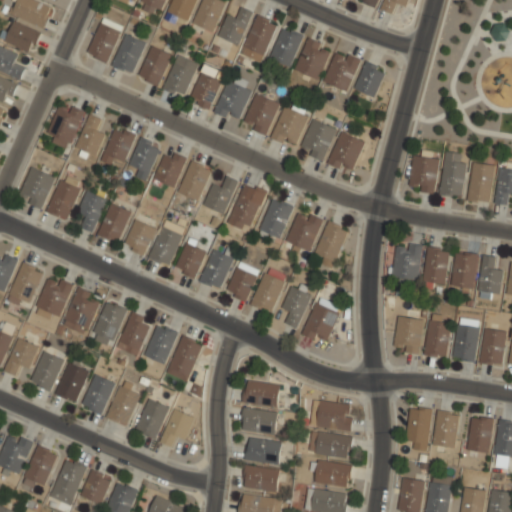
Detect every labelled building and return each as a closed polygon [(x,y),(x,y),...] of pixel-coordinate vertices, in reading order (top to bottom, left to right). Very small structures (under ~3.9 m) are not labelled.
[(17,0),(11,14),(42,28),(52,6),(38,0),(17,0)] [(165,0),(142,0),(140,7),(161,14),(165,0)] [(172,0),(166,14),(186,23),(196,0),(172,0)] [(225,1),(222,0),(201,0),(192,23),(213,32),(225,1)] [(406,8),(409,0),(383,0),(380,8),(391,13),(395,3),(406,8)] [(217,36),(238,45),(252,12),(240,7),(236,17),(227,13),(217,36)] [(241,55),(262,63),(277,23),(256,15),(241,55)] [(87,52),(107,61),(123,25),(103,16),(87,52)] [(3,40),(31,53),(40,33),(12,20),(3,40)] [(510,30),(505,22),(494,23),(490,33),(496,40),(506,39),(510,30)] [(270,60),(291,68),(303,36),(281,28),(270,60)] [(112,66),(132,74),(146,42),(125,34),(112,66)] [(321,43),(308,38),(295,70),(318,80),(329,53),(319,49),(321,43)] [(137,77),(158,86),(172,55),(152,45),(137,77)] [(25,68),(14,63),(18,55),(0,46),(0,70),(19,80),(25,68)] [(361,59),(337,48),(323,80),(347,91),(361,59)] [(197,63),(176,55),(163,89),(184,97),(197,63)] [(354,88),(375,97),(386,69),(366,61),(354,88)] [(189,101),(209,110),(223,79),(203,70),(189,101)] [(17,84),(0,76),(0,100),(7,104),(17,84)] [(250,90),(227,81),(214,113),(238,122),(250,90)] [(280,105),(256,94),(242,125),(266,136),(280,105)] [(85,111),(61,100),(45,137),(69,148),(85,111)] [(272,140),(297,147),(307,115),(282,107),(272,140)] [(102,120),(92,114),(73,144),(93,156),(107,133),(98,127),(102,120)] [(299,151),(322,161),(336,129),(313,119),(299,151)] [(121,167),(136,134),(116,125),(101,158),(121,167)] [(365,142),(341,132),(328,162),(352,172),(365,142)] [(127,162),(138,169),(135,174),(143,178),(162,148),(143,136),(127,162)] [(188,159),(168,148),(152,178),(172,188),(188,159)] [(439,158),(414,154),(408,189),(433,193),(439,158)] [(197,200),(212,169),(192,159),(177,191),(197,200)] [(461,197),(466,163),(445,160),(439,194),(461,197)] [(468,200),(490,202),(493,166),(471,163),(468,200)] [(56,178),(33,166),(17,197),(40,209),(56,178)] [(508,205),(510,192),(511,192),(511,169),(500,167),(494,202),(508,205)] [(222,186),(213,182),(202,204),(221,214),(238,182),(227,176),(222,186)] [(46,211),(66,220),(80,188),(60,179),(46,211)] [(251,231),(265,191),(242,183),(228,223),(251,231)] [(85,216),(80,228),(92,233),(107,199),(87,190),(77,213),(85,216)] [(259,230),(280,238),(293,206),(272,197),(259,230)] [(97,234),(118,243),(131,212),(111,203),(97,234)] [(285,241),(310,251),(324,219),(299,209),(285,241)] [(123,246),(144,256),(156,230),(135,219),(123,246)] [(324,255),(321,263),(332,267),(349,230),(328,220),(314,251),(324,255)] [(148,256),(168,266),(182,235),(163,226),(148,256)] [(174,269),(193,279),(207,251),(188,241),(174,269)] [(422,246),(396,243),(392,279),(418,282),(422,246)] [(423,280),(444,284),(449,251),(428,247),(423,280)] [(198,280),(218,290),(234,258),(215,248),(198,280)] [(0,289),(4,291),(18,260),(0,251),(0,289)] [(451,287),(473,290),(477,253),(455,251),(451,287)] [(490,297),(491,292),(500,293),(503,268),(493,267),(494,256),(483,254),(478,296),(490,297)] [(258,268),(236,261),(226,294),(248,301),(258,268)] [(43,271),(23,262),(7,297),(27,306),(43,271)] [(252,305),(274,312),(285,272),(263,266),(252,305)] [(73,286),(50,275),(35,307),(58,318),(73,286)] [(290,313),(285,323),(296,328),(314,290),(293,280),(280,308),(290,313)] [(77,288),(61,324),(85,334),(101,299),(77,288)] [(91,337),(112,346),(127,310),(106,301),(91,337)] [(339,313),(317,302),(302,332),(325,343),(339,313)] [(446,356),(451,315),(430,313),(425,354),(446,356)] [(138,356),(150,321),(130,314),(117,349),(138,356)] [(394,350),(419,353),(423,319),(398,316),(394,350)] [(480,320),(459,317),(453,357),(474,361),(480,320)] [(2,332),(0,330),(0,362),(17,330),(6,324),(2,332)] [(165,365),(177,333),(156,325),(144,357),(165,365)] [(502,365),(507,330),(485,327),(480,361),(502,365)] [(203,344),(183,335),(166,372),(186,381),(203,344)] [(20,366),(29,369),(38,347),(17,339),(4,372),(16,376),(20,366)] [(30,382),(50,391),(64,360),(44,351),(30,382)] [(55,396),(76,404),(89,371),(68,363),(55,396)] [(115,384),(96,374),(80,406),(100,415),(115,384)] [(128,426),(139,393),(131,390),(132,385),(120,381),(107,419),(128,426)] [(279,384),(246,381),(243,404),(277,407),(279,384)] [(155,439),(169,408),(149,399),(135,430),(155,439)] [(317,426),(350,431),(354,405),(321,400),(317,426)] [(425,451),(432,411),(411,407),(405,440),(413,442),(412,448),(425,451)] [(176,436),(185,440),(195,418),(174,409),(159,442),(171,447),(176,436)] [(276,411),(243,410),(242,432),(275,434),(276,411)] [(455,447),(460,414),(437,411),(433,444),(455,447)] [(468,450),(490,452),(493,419),(471,417),(468,450)] [(495,454),(511,455),(511,421),(498,420),(495,454)] [(353,436),(313,430),(309,452),(349,458),(353,436)] [(30,442),(5,435),(0,455),(0,467),(22,474),(30,442)] [(247,462),(280,463),(281,441),(248,439),(247,462)] [(23,478),(42,488),(58,457),(39,446),(23,478)] [(87,469),(66,460),(49,496),(70,506),(87,469)] [(352,465),(317,460),(314,481),(348,487),(352,465)] [(280,470),(246,465),(242,487),(276,492),(280,470)] [(100,505),(111,479),(91,471),(80,497),(100,505)] [(425,511),(447,511),(452,477),(431,474),(425,511)] [(420,511),(424,479),(402,477),(398,511),(420,511)] [(128,511),(137,491),(117,483),(104,511),(128,511)] [(460,511),(482,511),(485,489),(464,486),(460,511)] [(346,511),(348,492),(308,488),(305,509),(329,511),(346,511)] [(510,511),(510,490),(489,490),(489,511),(510,511)] [(278,511),(281,499),(242,493),(238,511),(278,511)] [(149,511),(185,511),(187,508),(156,496),(149,511)]
